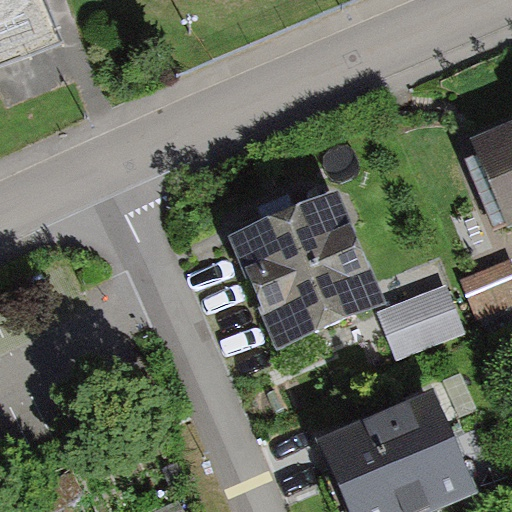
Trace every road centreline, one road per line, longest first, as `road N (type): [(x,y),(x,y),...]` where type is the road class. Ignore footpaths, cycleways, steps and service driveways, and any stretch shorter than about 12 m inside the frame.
road 1 (tertiary): [(100,160),(464,0)]
road 2 (residential): [(254,511),(100,160)]
